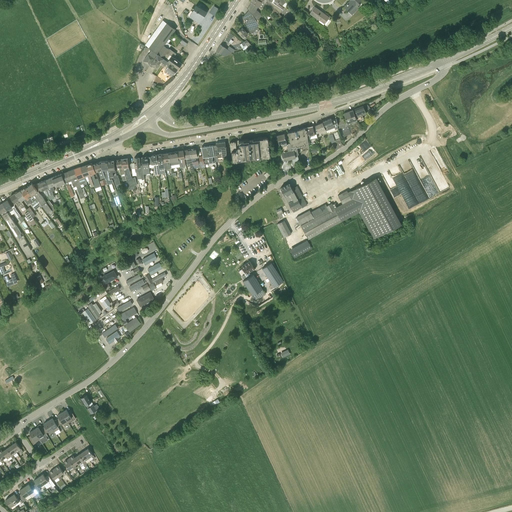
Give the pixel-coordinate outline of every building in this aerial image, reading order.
[(252,0),(251,2),(252,2),(247,8),(249,10),(257,21),(262,16),(259,12),(257,10),(262,2),(261,1),(262,0),(252,0)] [(264,2),(272,11),(273,13),(279,20),(282,17),(280,14),(283,10),(272,2),(273,0),(274,0),(282,6),(286,2),(284,0),(262,0),(264,1),(264,2)] [(362,0),(351,0),(345,7),(352,14),(356,10),(357,10),(360,7),(358,5),(363,0),(362,0)] [(207,12),(204,10),(196,5),(189,16),(199,23),(207,12)] [(214,5),(210,12),(215,14),(219,8),(214,5)] [(325,23),(326,21),(329,17),(314,6),(310,13),(325,23)] [(259,25),(257,21),(249,10),(242,17),(246,21),(245,23),(251,34),(259,25)] [(182,65),(181,63),(173,57),(176,53),(169,48),(171,44),(167,42),(176,29),(166,23),(149,48),(152,50),(157,54),(158,54),(163,58),(168,61),(178,68),(179,66),(181,66),(182,65)] [(238,32),(243,38),(248,34),(242,27),(238,32)] [(231,39),(234,36),(230,33),(228,37),(227,36),(225,40),(229,42),(231,39)] [(248,47),(244,42),(240,45),(244,50),(248,47)] [(216,51),(217,52),(219,53),(221,54),(224,56),(232,53),(235,50),(229,46),(228,49),(221,44),(216,51)] [(149,65),(151,64),(158,54),(157,54),(152,50),(148,54),(143,61),(149,65)] [(158,54),(151,64),(156,68),(161,61),(163,58),(158,54)] [(176,70),(178,68),(168,61),(166,63),(169,65),(166,68),(174,74),(174,73),(176,73),(176,72),(176,70)] [(358,116),(356,117),(356,119),(358,123),(364,120),(362,115),(366,113),(366,112),(370,108),(366,103),(363,106),(354,109),(358,116)] [(347,122),(348,124),(349,123),(349,122),(356,119),(356,117),(353,110),(343,113),(346,119),(347,122)] [(343,120),(343,119),(341,114),(336,116),(336,118),(338,127),(348,124),(347,122),(346,119),(343,120)] [(338,128),(338,127),(336,118),(331,120),(331,118),(322,122),(325,129),(326,129),(326,130),(334,127),(335,129),(338,128)] [(317,133),(325,129),(322,122),(315,125),(313,125),(315,134),(317,133)] [(348,124),(338,127),(338,128),(340,128),(344,137),(344,136),(344,135),(350,133),(351,134),(351,133),(353,133),(349,123),(348,124)] [(317,133),(315,134),(313,125),(306,127),(309,139),(318,137),(317,133)] [(309,150),(308,142),(306,127),(304,128),(299,129),(293,131),(288,133),(291,147),(292,147),(292,149),(296,148),(298,154),(298,153),(308,150),(309,150)] [(336,140),(341,138),(337,131),(333,134),(336,140)] [(287,144),(284,134),(283,134),(280,134),(277,135),(280,147),(287,145),(288,151),(292,149),(290,143),(287,144)] [(231,151),(232,160),(234,159),(238,158),(238,159),(239,159),(238,156),(240,156),(241,158),(264,155),(264,156),(270,155),(269,148),(270,148),(270,145),(270,147),(269,147),(268,138),(267,138),(267,137),(253,138),(254,139),(248,140),(248,139),(240,140),(240,141),(239,141),(239,142),(236,142),(236,141),(235,141),(231,141),(231,142),(229,142),(231,151)] [(213,145),(212,145),(214,155),(215,158),(226,156),(226,147),(225,142),(216,143),(216,145),(213,145)] [(367,144),(357,149),(359,153),(371,147),(369,142),(367,144)] [(210,163),(207,146),(201,147),(203,156),(204,163),(210,163)] [(194,157),(197,157),(196,148),(190,149),(193,168),(199,167),(198,161),(195,161),(194,157)] [(194,171),(193,168),(190,149),(183,150),(185,163),(190,163),(191,171),(194,171)] [(281,153),(283,160),(294,157),(295,161),(299,160),(296,149),(294,150),(281,153)] [(185,163),(183,150),(177,151),(178,159),(179,162),(179,164),(180,168),(184,167),(184,164),(185,163)] [(169,160),(169,161),(170,161),(170,165),(179,164),(179,162),(178,159),(177,151),(168,152),(169,160)] [(168,152),(167,153),(167,152),(166,153),(165,153),(164,153),(162,153),(165,168),(165,169),(171,168),(169,161),(169,160),(168,152)] [(162,153),(159,153),(159,154),(156,154),(160,174),(165,173),(165,169),(165,168),(162,153)] [(155,175),(160,174),(156,154),(152,155),(152,156),(148,156),(149,165),(153,164),(155,175)] [(142,158),(140,158),(139,157),(134,158),(135,163),(135,168),(136,172),(136,176),(137,176),(137,179),(142,178),(142,180),(144,179),(144,178),(144,174),(142,158)] [(131,176),(129,170),(128,167),(127,158),(121,159),(123,168),(124,168),(125,173),(127,178),(131,176)] [(121,174),(125,174),(125,173),(124,168),(123,168),(121,159),(115,160),(116,167),(120,167),(121,174)] [(115,171),(114,160),(108,161),(109,172),(109,176),(113,176),(113,179),(114,179),(115,185),(120,183),(119,178),(118,178),(118,175),(117,175),(114,174),(114,171),(115,171)] [(109,172),(108,161),(99,162),(106,178),(107,180),(110,179),(109,176),(109,172)] [(94,164),(100,180),(106,178),(99,162),(94,164)] [(96,172),(92,164),(92,163),(86,164),(90,174),(91,175),(92,179),(94,184),(94,185),(95,188),(101,186),(98,178),(95,179),(94,175),(93,175),(92,174),(93,173),(96,172)] [(90,174),(86,164),(81,166),(87,182),(89,181),(91,186),(94,185),(94,184),(92,179),(91,175),(90,174)] [(87,182),(81,166),(74,169),(79,181),(80,185),(87,182),(86,182),(87,182)] [(73,184),(74,183),(75,186),(76,185),(80,184),(79,181),(74,169),(67,171),(71,180),(71,181),(73,184)] [(74,197),(68,181),(71,180),(67,171),(62,173),(66,183),(65,183),(70,193),(72,197),(74,197)] [(57,186),(65,183),(66,183),(62,173),(53,177),(55,183),(56,185),(57,186)] [(131,176),(127,178),(129,185),(128,185),(130,189),(134,188),(134,186),(137,185),(135,177),(132,178),(131,176)] [(53,194),(52,191),(55,190),(53,186),(55,185),(56,187),(57,186),(56,185),(55,183),(53,177),(46,179),(48,186),(50,185),(51,190),(53,194)] [(46,179),(38,182),(41,190),(42,190),(43,191),(45,190),(47,196),(53,194),(51,190),(50,185),(48,186),(46,179)] [(52,210),(51,209),(46,202),(38,191),(32,183),(26,187),(38,202),(37,202),(40,206),(42,205),(48,213),(52,210)] [(284,195),(288,202),(291,208),(294,213),(307,205),(305,201),(304,201),(297,186),(292,188),(289,183),(280,188),(284,195)] [(348,192),(349,195),(340,200),(342,204),(369,189),(365,183),(348,192)] [(35,204),(37,202),(38,202),(26,187),(25,186),(21,189),(27,197),(33,205),(35,204)] [(27,197),(21,189),(20,190),(15,193),(21,201),(23,199),(27,205),(30,202),(33,206),(33,205),(27,197)] [(10,196),(15,203),(15,202),(18,207),(20,206),(21,208),(24,206),(21,201),(15,193),(13,194),(12,194),(11,195),(11,196),(10,196)] [(5,201),(2,202),(11,215),(14,213),(17,218),(18,217),(21,223),(24,221),(14,206),(12,207),(7,200),(5,201)] [(0,210),(6,220),(7,219),(18,236),(17,236),(19,238),(22,237),(20,234),(21,233),(10,216),(11,215),(2,202),(0,203),(0,210)] [(342,222),(342,221),(332,203),(327,206),(328,207),(299,223),(301,226),(308,240),(342,222)] [(296,217),(299,223),(328,207),(327,206),(326,204),(311,212),(309,210),(296,217)] [(27,209),(28,211),(33,217),(36,215),(30,207),(27,209)] [(277,212),(280,218),(280,219),(285,216),(285,217),(286,216),(284,212),(283,213),(281,210),(277,212)] [(34,219),(28,211),(25,214),(30,221),(34,219)] [(277,223),(284,237),(292,233),(285,219),(277,223)] [(147,245),(150,252),(158,248),(154,241),(147,245)] [(154,253),(142,259),(145,265),(157,258),(154,253)] [(243,271),(247,278),(251,275),(249,273),(255,269),(250,261),(241,266),(244,271),(243,271)] [(159,263),(148,269),(151,275),(162,269),(159,263)] [(271,263),(263,269),(274,288),(283,282),(271,263)] [(102,277),(106,284),(117,277),(113,270),(102,277)] [(165,272),(152,279),(154,283),(167,276),(165,272)] [(255,300),(265,293),(253,274),(243,281),(255,300)] [(128,285),(140,278),(138,275),(126,282),(128,285)] [(145,283),(143,279),(129,286),(131,291),(145,283)] [(119,285),(108,292),(109,295),(121,288),(119,285)] [(150,301),(147,295),(137,300),(140,306),(150,301)] [(132,304),(130,300),(117,307),(119,311),(132,304)] [(88,306),(97,318),(101,316),(92,303),(88,306)] [(83,311),(92,324),(96,320),(87,308),(83,311)] [(141,323),(136,317),(125,326),(129,332),(141,323)] [(102,333),(105,337),(118,328),(115,324),(102,333)] [(117,332),(106,339),(110,345),(121,338),(117,332)] [(289,348),(281,352),(283,357),(291,354),(289,348)] [(84,396),(81,398),(91,413),(97,410),(87,394),(86,395),(85,394),(84,395),(84,396)] [(67,409),(62,412),(69,423),(76,418),(71,410),(68,412),(67,409)] [(57,419),(58,422),(60,424),(62,423),(64,426),(69,423),(62,412),(57,415),(59,418),(57,419)] [(60,424),(58,422),(57,419),(54,421),(52,418),(48,421),(55,431),(59,429),(57,426),(60,424)] [(48,432),(50,434),(55,431),(48,421),(43,423),(45,426),(43,428),(46,433),(48,432)] [(47,436),(46,433),(43,428),(40,429),(38,427),(34,429),(41,440),(47,436)] [(33,444),(41,440),(34,429),(29,432),(31,435),(28,436),(33,444)] [(12,445),(17,452),(19,450),(21,453),(23,452),(16,442),(12,445)] [(7,448),(14,458),(15,457),(13,454),(17,452),(12,445),(7,448)] [(7,448),(3,451),(6,456),(7,458),(11,456),(13,459),(14,458),(7,448)] [(95,458),(88,448),(84,451),(89,458),(91,456),(93,459),(95,458)] [(85,460),(89,458),(84,451),(79,454),(86,464),(87,463),(85,460)] [(75,457),(78,462),(78,463),(79,464),(83,462),(85,465),(86,464),(79,454),(75,457)] [(69,458),(76,468),(77,467),(75,465),(78,463),(78,462),(75,457),(73,455),(69,458)] [(69,458),(64,462),(69,469),(72,466),(74,469),(76,468),(69,458)] [(54,469),(61,479),(62,478),(60,475),(64,472),(59,465),(54,469)] [(60,479),(61,479),(54,469),(49,472),(54,479),(58,477),(60,479)] [(39,477),(44,484),(48,481),(52,487),(55,485),(52,481),(49,476),(46,478),(43,474),(39,477)] [(39,487),(44,484),(39,477),(34,480),(37,484),(34,486),(38,492),(41,490),(39,487)] [(38,492),(34,486),(32,487),(29,483),(24,487),(29,494),(34,491),(36,493),(38,492)] [(22,494),(20,495),(24,502),(27,500),(25,497),(29,494),(24,487),(20,490),(22,494)] [(15,493),(10,496),(15,504),(19,500),(21,503),(24,502),(20,495),(17,497),(15,493)] [(5,500),(10,507),(15,504),(10,496),(5,500)]
